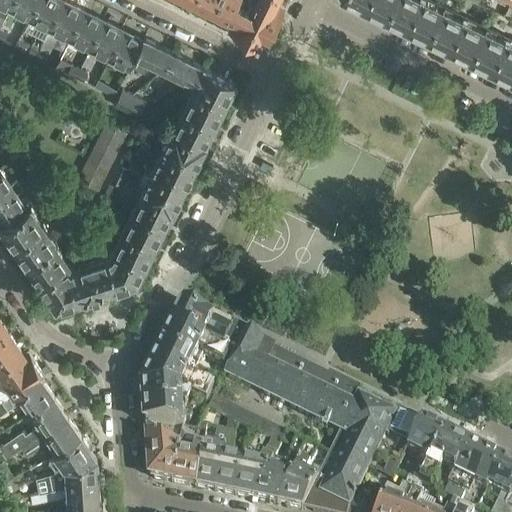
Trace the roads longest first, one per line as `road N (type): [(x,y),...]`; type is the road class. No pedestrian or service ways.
road 1 (residential): [(119,368),(147,342),(276,73)]
road 2 (residential): [(511,103),(310,4)]
road 3 (residential): [(133,0),(276,73)]
road 4 (residential): [(119,368),(50,338),(0,271)]
road 5 (residential): [(129,491),(119,368)]
